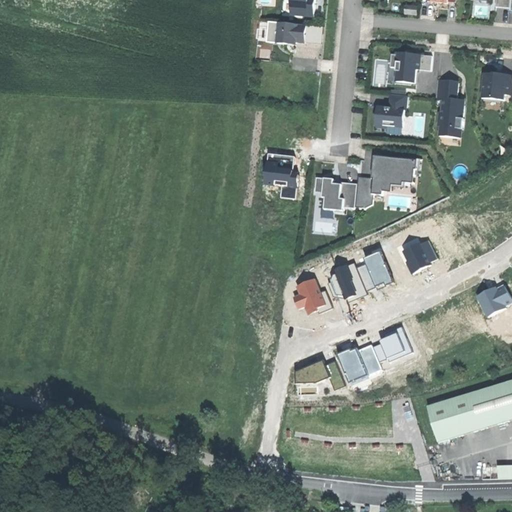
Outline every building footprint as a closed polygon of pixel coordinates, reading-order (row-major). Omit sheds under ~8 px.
[(294,0),(295,1),(293,14),(305,15),(304,18),(316,20),(317,0),(294,0)] [(511,0),(499,0),(498,10),(511,11),(511,0)] [(309,28),(281,25),(279,46),(289,47),(289,46),(298,46),(298,44),(307,45),(309,28)] [(326,29),(309,28),(307,45),(324,47),(326,29)] [(434,59),(408,56),(408,58),(404,58),(400,57),(394,57),(393,70),(400,70),(399,84),(417,86),(419,72),(433,74),(434,59)] [(498,77),(486,76),(484,102),(507,104),(507,98),(511,98),(511,78),(500,77),(500,79),(497,79),(498,77)] [(465,122),(466,109),(463,109),(459,103),(461,85),(440,83),(438,102),(445,103),(444,116),(442,115),(441,128),(443,128),(442,138),(454,139),(455,131),(464,132),(465,132),(465,122)] [(410,98),(393,97),(391,112),(381,111),(381,109),(380,109),(378,131),(389,132),(388,134),(389,134),(389,129),(406,130),(407,114),(409,114),(410,98)] [(463,140),(464,132),(455,131),(454,139),(463,140)] [(376,181),(360,180),(359,187),(358,210),(369,211),(375,208),(375,197),(386,198),(386,192),(392,192),(392,186),(404,187),(404,186),(405,177),(417,178),(419,164),(383,162),(382,170),(377,170),(376,181)] [(417,178),(405,177),(404,186),(416,186),(417,178)] [(358,210),(359,187),(344,186),(344,187),(336,186),(336,182),(319,181),(318,195),(326,195),(325,200),(328,200),(327,212),(336,213),(336,215),(345,216),(346,210),(358,211),(358,210)] [(511,383),(430,408),(440,443),(511,421),(511,383)] [(511,467),(499,468),(500,480),(511,479),(511,467)] [(499,468),(483,468),(484,480),(500,480),(499,468)]
